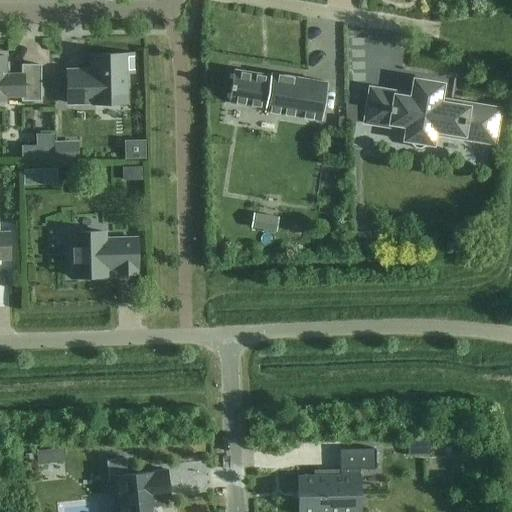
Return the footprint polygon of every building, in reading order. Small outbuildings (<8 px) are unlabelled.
[(133,73),(133,53),(92,54),(92,70),(66,71),(67,103),(93,102),(93,104),(126,103),(125,73),(133,73)] [(4,74),(4,55),(0,55),(0,100),(4,100),(4,94),(22,94),(22,100),(40,100),(40,64),(21,64),(21,74),(4,74)] [(271,73),(271,76),(233,70),(228,102),(265,109),(265,111),(319,120),(325,82),(271,73)] [(436,87),(437,83),(419,80),(418,84),(414,83),(412,96),(371,90),(366,121),(407,128),(405,139),(410,140),(410,145),(414,148),(419,149),(424,147),(426,143),(431,144),(433,132),(487,141),(492,109),(438,101),(440,87),(436,87)] [(124,134),(124,147),(140,147),(140,134),(124,134)] [(54,161),(78,161),(78,143),(54,143),(54,161)] [(141,166),(122,166),(123,179),(142,178),(141,166)] [(40,170),(23,170),(23,180),(40,180),(40,170)] [(256,228),(275,231),(277,220),(258,217),(256,228)] [(74,262),(74,277),(105,276),(105,267),(118,267),(118,268),(137,268),(137,239),(117,239),(117,240),(105,241),(104,232),(73,233),(73,248),(71,248),(71,262),(74,262)] [(370,232),(352,232),(352,254),(370,254),(370,232)] [(0,259),(9,259),(8,233),(0,233),(0,259)] [(429,440),(407,440),(408,456),(429,455),(429,440)] [(39,458),(63,456),(62,444),(38,446),(39,458)] [(340,474),(297,475),(297,478),(298,511),(344,511),(344,509),(358,509),(357,511),(360,511),(361,511),(360,511),(359,476),(360,476),(360,474),(359,474),(358,469),(376,468),(375,448),(339,449),(340,474)] [(35,451),(25,452),(26,461),(36,460),(35,451)] [(154,511),(154,507),(161,506),(160,499),(170,498),(167,470),(127,474),(125,458),(106,460),(110,495),(116,494),(117,511),(154,511)]
